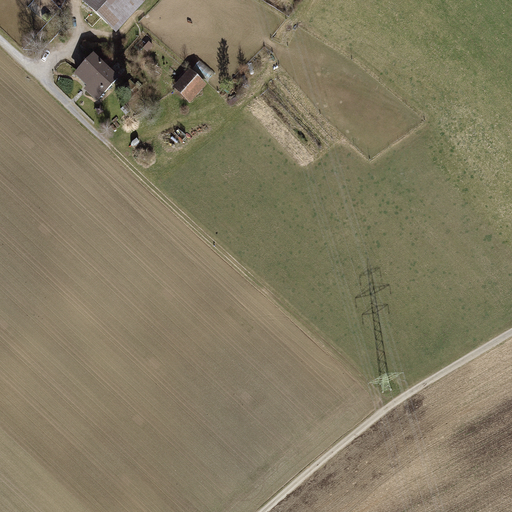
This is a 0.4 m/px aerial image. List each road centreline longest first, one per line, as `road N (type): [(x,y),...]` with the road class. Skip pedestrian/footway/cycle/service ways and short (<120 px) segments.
road 1 (track): [(386,407),(109,146)]
road 2 (track): [(262,511),(386,407),(511,331)]
